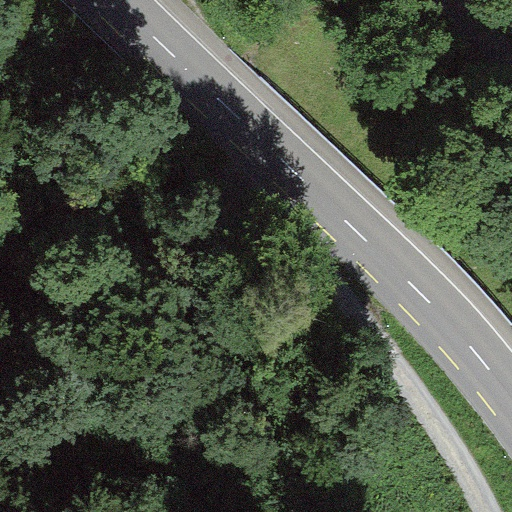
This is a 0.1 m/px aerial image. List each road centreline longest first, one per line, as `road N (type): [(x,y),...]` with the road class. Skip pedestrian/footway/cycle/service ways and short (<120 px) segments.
road 1 (tertiary): [(113,0),(417,290),(511,400)]
road 2 (track): [(349,224),(312,261),(459,474),(475,511)]
road 3 (unknown): [(214,103),(165,233),(184,369),(200,406)]
